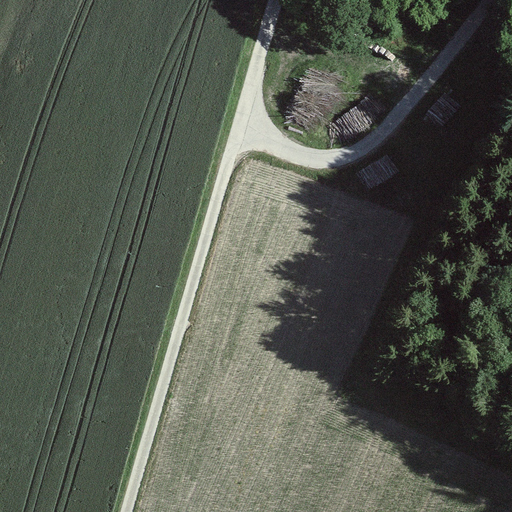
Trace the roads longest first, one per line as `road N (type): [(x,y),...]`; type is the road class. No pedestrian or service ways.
road 1 (unclassified): [(126,511),(274,0)]
road 2 (track): [(236,133),(307,158),(355,151),(375,138),(491,0)]
